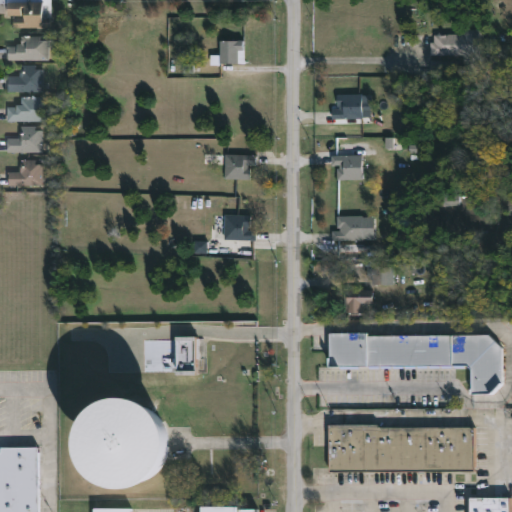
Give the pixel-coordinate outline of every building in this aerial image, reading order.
[(44,1),(44,17),(50,17),(50,28),(14,28),(14,17),(21,17),(21,16),(8,16),(8,2),(44,1)] [(431,56),(429,56),(429,42),(432,42),(432,35),(461,34),(461,30),(479,29),(480,54),(431,56)] [(41,35),(41,40),(50,40),(50,60),(8,60),(8,46),(17,46),(17,44),(22,44),(22,35),(41,35)] [(231,64),(218,64),(218,41),(242,41),(242,64),(231,64)] [(37,65),(37,69),(44,69),(44,92),(8,91),(8,76),(20,76),(20,65),(37,65)] [(361,94),(361,119),(330,119),(330,109),(338,109),(338,107),(335,107),(335,95),(361,94)] [(42,97),(42,101),(47,101),(47,116),(43,116),(43,121),(9,121),(9,107),(17,106),(17,104),(22,104),(22,97),(42,97)] [(44,130),(44,153),(9,152),(9,138),(22,138),(23,126),(37,126),(37,130),(44,130)] [(254,162),(254,165),(247,165),(247,168),(250,168),(250,180),(223,179),(224,154),(255,155),(254,162)] [(360,155),(361,180),(336,181),(336,168),(338,168),(338,166),(329,166),(329,156),(360,155)] [(37,159),(37,164),(44,164),(44,185),(9,186),(9,172),(21,172),(21,159),(37,159)] [(250,216),(249,228),(247,228),(247,230),(255,231),(255,242),(223,240),(224,215),(250,216)] [(362,215),(363,240),(331,241),(331,231),(340,231),(340,228),(337,228),(337,216),(362,215)] [(194,254),(208,254),(208,241),(194,241),(194,254)] [(378,260),(378,267),(392,267),(392,284),(371,284),(371,266),(365,266),(365,260),(378,260)] [(364,305),(364,313),(347,313),(347,305),(345,305),(345,290),(375,290),(374,305),(364,305)] [(485,332),(498,345),(499,383),(490,392),(468,393),(469,368),(465,363),(328,365),(327,332),(363,331),(364,334),(485,332)] [(191,372),(170,372),(170,333),(191,334),(191,372)] [(174,453),(174,442),(161,402),(120,400),(88,411),(86,451),(97,485),(136,487),(166,477),(167,455),(174,453)] [(380,426),(380,428),(474,428),(474,472),(332,473),(332,426),(380,426)] [(44,446),(44,511),(3,511),(2,450),(8,451),(8,447),(44,446)] [(507,511),(468,511),(468,497),(508,497),(507,511)]
